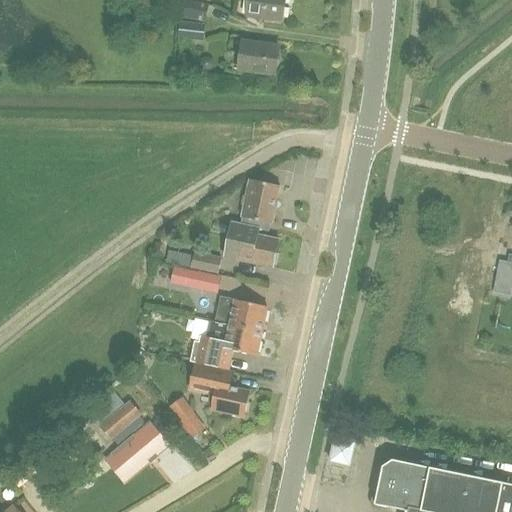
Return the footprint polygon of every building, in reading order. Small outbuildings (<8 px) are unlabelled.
[(182,0),(179,17),(205,23),(209,5),(186,0),(182,0)] [(282,23),(285,0),(249,0),(247,18),(282,23)] [(205,45),(206,25),(178,22),(176,40),(205,45)] [(275,75),(280,48),(244,42),(240,70),(275,75)] [(215,66),(213,61),(208,59),(203,61),(201,66),(203,70),(208,72),(213,70),(215,66)] [(241,226),(246,227),(259,229),(269,232),(270,224),(272,224),(276,208),(280,206),(280,205),(277,202),(280,187),(250,180),(247,194),(243,196),(241,204),(244,208),(242,218),(243,218),(241,226)] [(273,264),(276,265),(278,254),(275,254),(278,240),(258,236),(259,229),(246,227),(241,226),(233,224),(230,238),(243,240),(239,261),(272,268),(273,264)] [(217,274),(221,259),(196,252),(193,266),(192,267),(217,274)] [(195,296),(210,300),(215,278),(188,272),(185,287),(196,289),(195,296)] [(220,297),(215,322),(262,334),(268,307),(235,300),(226,298),(220,297)] [(258,357),(262,334),(215,322),(212,321),(208,339),(204,338),(197,364),(234,372),(238,353),(258,357)] [(181,374),(190,376),(192,365),(190,364),(183,363),(181,374)] [(212,407),(245,415),(251,390),(219,382),(222,372),(197,366),(191,390),(215,396),(212,407)] [(130,400),(99,426),(112,442),(119,451),(148,426),(143,418),(144,417),(130,400)] [(205,430),(190,408),(176,418),(191,439),(205,430)] [(352,440),(335,437),(330,460),(348,464),(352,440)] [(424,493),(494,500),(498,463),(427,456),(424,493)] [(378,489),(376,504),(404,508),(406,493),(378,489)]
